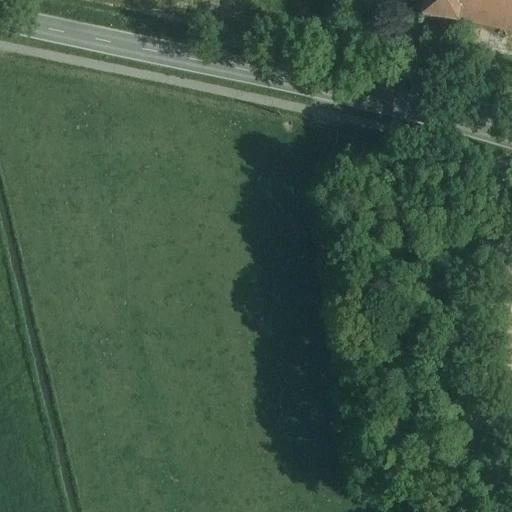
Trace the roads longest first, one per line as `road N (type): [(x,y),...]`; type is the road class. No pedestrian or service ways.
road 1 (tertiary): [(511,138),(0,20)]
road 2 (track): [(451,511),(488,399),(511,384)]
